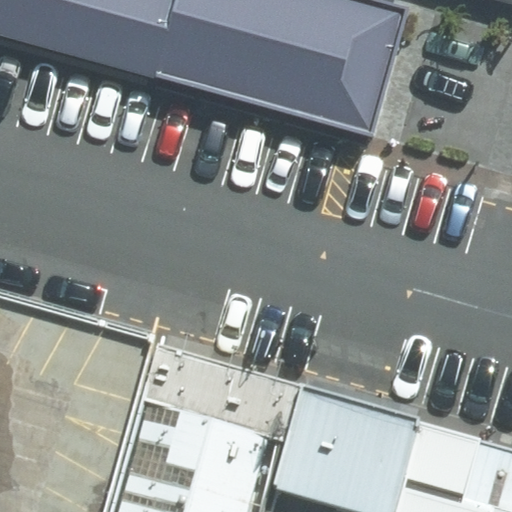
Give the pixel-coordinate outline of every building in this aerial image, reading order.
[(0,0),(0,35),(369,137),(405,8),(376,0),(0,0)] [(0,511),(113,511),(162,337),(0,292),(0,511)] [(266,511),(271,498),(299,393),(165,356),(121,511),(266,511)] [(300,506),(322,511),(394,511),(418,426),(331,402),(299,393),(271,498),(300,506)] [(491,511),(495,511),(511,511),(511,451),(418,426),(394,511),(491,511)]
